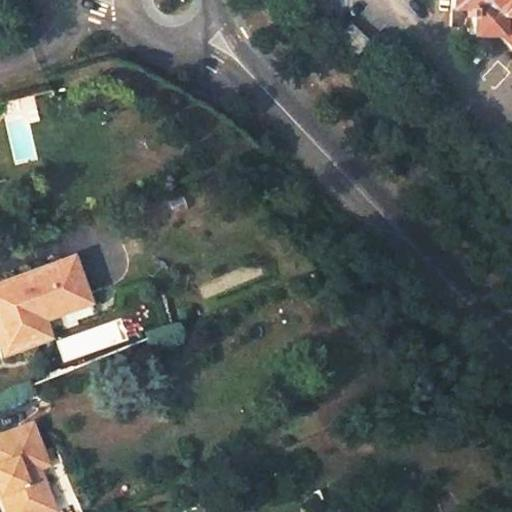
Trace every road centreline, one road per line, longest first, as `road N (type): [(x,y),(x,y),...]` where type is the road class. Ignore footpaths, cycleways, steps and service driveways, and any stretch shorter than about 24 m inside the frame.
road 1 (residential): [(280,103),(511,338)]
road 2 (residential): [(175,37),(280,103)]
road 3 (residential): [(280,103),(230,39),(216,0)]
